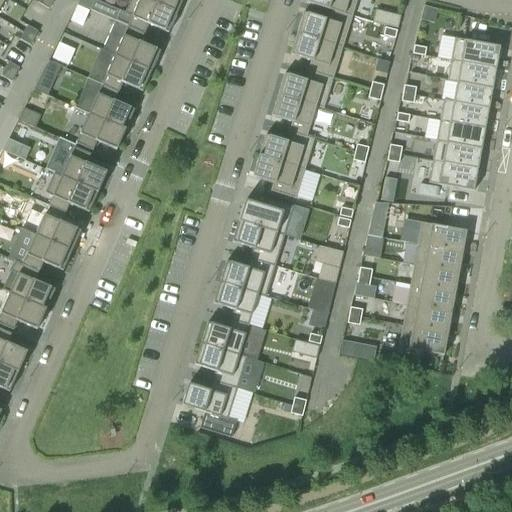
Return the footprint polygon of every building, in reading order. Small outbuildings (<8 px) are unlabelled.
[(39,0),(38,4),(48,10),(52,3),(47,0),(39,0)] [(94,1),(90,0),(79,0),(77,5),(90,10),(94,1)] [(115,22),(127,27),(144,35),(148,25),(168,34),(177,14),(145,0),(130,0),(124,15),(119,13),(115,22)] [(145,0),(177,14),(182,0),(145,0)] [(357,0),(306,0),(306,4),(326,11),(351,18),(357,0)] [(119,13),(94,1),(90,10),(115,22),(119,13)] [(82,27),(88,11),(76,7),(70,22),(82,27)] [(342,49),(351,18),(326,11),(323,20),(303,14),(296,35),(342,49)] [(400,17),(375,11),(372,24),(397,30),(400,17)] [(127,27),(115,22),(102,51),(114,56),(115,57),(151,73),(160,52),(140,44),(144,35),(127,27)] [(34,39),(38,32),(27,26),(23,33),(34,39)] [(396,32),(385,29),(383,37),(395,39),(396,32)] [(19,40),(30,46),(34,39),(23,33),(19,40)] [(342,49),(296,35),(290,56),(310,62),(307,72),(332,79),(342,49)] [(441,37),(437,59),(450,62),(495,70),(499,48),(454,40),(441,37)] [(67,67),(74,51),(58,43),(51,59),(67,67)] [(424,57),(425,49),(414,47),(412,55),(424,57)] [(151,73),(115,57),(114,56),(101,86),(118,93),(122,84),(142,93),(151,73)] [(15,76),(19,69),(9,62),(4,69),(15,76)] [(48,62),(33,91),(47,97),(60,67),(48,62)] [(450,62),(446,83),(456,84),(492,91),(495,70),(450,62)] [(0,76),(11,83),(15,76),(4,69),(0,76)] [(332,79),(307,72),(304,81),(284,75),(277,96),(315,108),(323,110),(332,79)] [(383,86),(372,83),(370,91),(381,94),(383,86)] [(456,84),(453,102),(488,109),(492,91),(456,84)] [(114,102),(115,100),(118,93),(101,86),(88,115),(89,115),(125,131),(134,111),(114,102)] [(414,96),(415,88),(404,86),(402,94),(414,96)] [(381,94),(370,91),(368,99),(379,102),(381,94)] [(401,102),(413,104),(414,96),(402,94),(401,102)] [(315,108),(277,96),(271,117),(291,123),(288,132),(306,138),(315,108)] [(443,101),(439,122),(485,130),(488,109),(453,102),(443,101)] [(23,110),(17,123),(34,130),(39,117),(23,110)] [(397,114),(396,122),(408,124),(409,116),(397,114)] [(125,131),(89,115),(88,115),(75,144),(92,152),(96,143),(116,151),(125,131)] [(439,122),(436,142),(481,150),(485,130),(439,122)] [(306,138),(288,132),(285,142),(265,136),(258,157),(304,171),(314,140),(306,138)] [(8,140),(2,151),(24,161),(30,149),(8,140)] [(59,141),(46,171),(54,174),(55,174),(61,177),(97,193),(106,173),(86,164),(90,155),(74,148),(59,141)] [(436,142),(432,162),(477,170),(481,150),(436,142)] [(368,149),(356,146),(354,153),(366,156),(368,149)] [(389,146),(388,154),(400,156),(401,148),(389,146)] [(366,156),(354,153),(352,161),(364,164),(366,156)] [(388,154),(387,162),(399,164),(400,156),(388,154)] [(304,171),(258,157),(252,178),(272,185),(270,192),(295,200),(304,171)] [(432,162),(428,184),(473,192),(477,170),(432,162)] [(54,174),(45,194),(52,197),(48,206),(64,214),(68,205),(88,213),(97,193),(61,177),(55,174),(54,174)] [(245,201),(238,222),(284,236),(293,208),(268,200),(265,207),(245,201)] [(341,209),(339,216),(351,219),(352,211),(341,209)] [(44,216),(35,236),(71,252),(80,232),(44,216)] [(338,219),(336,227),(348,229),(350,222),(338,219)] [(369,229),(368,237),(380,239),(381,231),(383,221),(371,219),(369,229)] [(235,231),(232,243),(252,250),(249,259),(275,267),(284,236),(238,222),(235,231)] [(421,224),(417,245),(462,253),(466,232),(421,224)] [(39,273),(43,263),(62,272),(71,252),(35,236),(22,265),(39,273)] [(368,237),(366,245),(378,247),(380,239),(368,237)] [(462,253),(417,245),(413,266),(458,274),(462,253)] [(319,247),(315,264),(323,266),(339,269),(343,253),(319,247)] [(226,262),(219,284),(257,296),(265,298),(275,267),(249,259),(247,268),(246,269),(226,262)] [(35,282),(39,273),(22,265),(14,262),(1,291),(9,294),(45,311),(54,290),(35,282)] [(409,286),(454,295),(458,274),(413,266),(409,286)] [(360,269),(358,277),(370,279),(372,271),(360,269)] [(358,277),(357,285),(369,287),(370,279),(358,277)] [(316,280),(313,292),(331,296),(332,292),(334,285),(323,282),(316,280)] [(219,284),(213,305),(233,311),(230,320),(248,326),(257,296),(219,284)] [(405,307),(451,315),(454,295),(409,286),(405,307)] [(36,331),(45,311),(9,294),(0,314),(0,325),(13,331),(17,322),(36,331)] [(405,307),(401,328),(447,336),(451,315),(405,307)] [(350,308),(348,316),(360,318),(362,310),(350,308)] [(348,316),(347,324),(359,327),(360,318),(348,316)] [(207,324),(201,344),(239,356),(248,326),(230,320),(227,330),(207,324)] [(401,328),(397,348),(407,350),(443,356),(447,336),(401,328)] [(0,329),(0,364),(18,373),(27,353),(7,344),(11,335),(0,329)] [(309,335),(308,343),(319,346),(321,338),(309,335)] [(294,341),(291,353),(316,360),(319,347),(294,341)] [(342,341),(339,356),(354,359),(357,344),(342,341)] [(201,344),(194,366),(214,372),(211,382),(237,390),(246,358),(239,356),(201,344)] [(18,373),(0,364),(0,389),(9,393),(18,373)] [(188,385),(181,407),(202,413),(196,429),(227,440),(233,422),(227,421),(237,390),(211,382),(208,391),(188,385)] [(294,399),(292,407),(303,409),(305,402),(294,399)] [(282,413),(290,414),(291,407),(284,405),(282,413)] [(292,407),(290,414),(302,417),(303,409),(292,407)]
